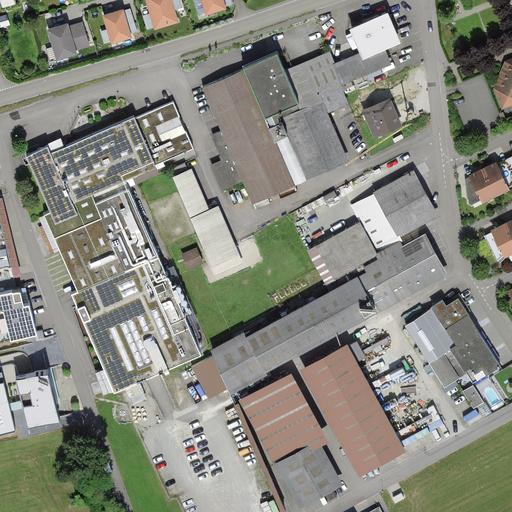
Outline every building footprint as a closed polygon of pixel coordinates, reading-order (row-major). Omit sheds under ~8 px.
[(172,0),(146,0),(155,28),(179,20),(175,7),(172,0)] [(225,0),(202,0),(206,11),(227,4),(226,3),(225,0)] [(133,33),(124,4),(102,11),(111,39),(133,33)] [(388,6),(350,22),(361,48),(335,59),(333,60),(345,87),(354,83),(351,77),(392,60),(385,43),(401,37),(388,6)] [(7,13),(0,14),(0,26),(10,24),(7,13)] [(68,18),(47,24),(56,56),(78,50),(77,48),(70,23),(68,18)] [(83,19),(70,23),(77,48),(90,43),(83,19)] [(243,60),(245,65),(274,133),(287,128),(288,132),(307,175),(349,158),(328,109),(349,100),(343,87),(345,87),(333,60),(335,59),(330,48),(286,66),(277,45),(243,60)] [(511,55),(505,58),(493,85),(502,106),(511,102),(511,55)] [(274,133),(245,65),(202,83),(222,128),(212,132),(221,153),(219,154),(221,158),(211,162),(222,188),(243,178),(253,200),(254,199),(257,207),(270,201),(267,194),(295,182),(295,181),(276,137),(274,133)] [(366,96),(370,103),(388,95),(385,87),(366,96)] [(370,103),(362,106),(374,135),(403,122),(394,103),(391,94),(388,95),(370,103)] [(174,99),(136,115),(156,161),(194,145),(174,99)] [(48,140),(26,150),(51,207),(55,216),(77,207),(73,198),(92,189),(125,174),(156,161),(136,115),(134,111),(51,147),(48,140)] [(295,181),(307,175),(288,132),(276,137),(295,181)] [(511,181),(511,153),(498,160),(509,183),(511,181)] [(489,161),(483,164),(497,192),(510,185),(509,183),(498,160),(496,158),(489,161)] [(192,164),(173,172),(212,263),(211,263),(215,273),(244,260),(240,251),(219,201),(209,205),(192,164)] [(482,199),(497,192),(483,164),(475,168),(469,171),(470,174),(482,198),(482,199)] [(439,212),(414,166),(373,188),(374,190),(350,203),(359,218),(315,242),(334,276),(325,281),(328,285),(357,269),(358,271),(366,267),(363,262),(378,254),(376,252),(378,251),(377,249),(401,237),(401,238),(403,237),(401,233),(439,212)] [(125,174),(92,189),(125,264),(143,257),(158,251),(125,174)] [(482,198),(470,174),(465,177),(467,195),(471,203),(482,198)] [(51,207),(44,210),(78,285),(125,264),(92,189),(73,198),(77,207),(55,216),(51,207)] [(0,229),(2,229),(6,246),(0,247),(0,266),(19,261),(2,194),(0,194),(0,229)] [(505,254),(511,250),(511,233),(505,219),(497,223),(491,226),(493,229),(504,252),(505,254)] [(448,270),(425,228),(403,240),(401,238),(401,237),(377,249),(378,251),(376,252),(378,254),(363,262),(366,267),(358,271),(379,308),(448,270)] [(484,233),(486,236),(497,258),(504,252),(493,229),(484,233)] [(486,236),(474,242),(486,265),(497,259),(497,258),(486,236)] [(182,252),(188,268),(204,261),(197,245),(182,252)] [(158,251),(143,257),(174,329),(172,330),(179,345),(177,346),(182,356),(201,348),(158,251)] [(78,286),(71,289),(104,364),(95,368),(105,391),(182,357),(182,356),(177,346),(179,345),(172,330),(174,329),(143,257),(125,264),(78,285),(78,286)] [(358,271),(357,269),(328,285),(246,331),(244,327),(210,345),(214,353),(228,386),(231,392),(268,371),(265,367),(298,349),(299,352),(379,308),(358,271)] [(13,286),(0,289),(0,339),(14,336),(14,334),(37,328),(29,296),(24,297),(20,282),(16,283),(12,285),(13,286)] [(443,295),(431,303),(432,305),(405,321),(429,360),(451,346),(450,345),(456,341),(446,324),(469,310),(458,294),(446,301),(443,295)] [(501,362),(469,310),(446,324),(456,341),(450,345),(451,346),(429,360),(444,384),(467,370),(465,368),(471,364),(475,371),(483,365),(487,372),(501,362)] [(360,471),(407,446),(358,357),(349,341),(347,337),(300,363),(360,471)] [(357,337),(349,341),(358,357),(366,353),(357,337)] [(214,353),(191,364),(209,396),(228,386),(214,353)] [(48,363),(16,371),(28,420),(61,412),(48,363)] [(329,435),(292,365),(239,395),(277,464),(278,464),(300,504),(343,480),(322,439),(329,435)] [(3,376),(0,376),(0,426),(15,423),(3,376)] [(473,383),(463,389),(474,407),(484,401),(473,383)]
